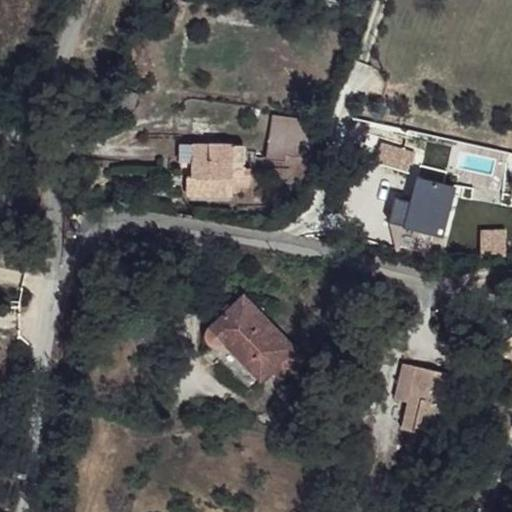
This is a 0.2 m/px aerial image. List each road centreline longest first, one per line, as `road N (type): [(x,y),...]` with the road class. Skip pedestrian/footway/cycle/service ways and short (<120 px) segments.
road 1 (residential): [(52,262),(103,230),(167,220),(511,293)]
road 2 (residential): [(52,262),(33,511)]
road 3 (residential): [(50,127),(52,262)]
road 4 (residential): [(92,0),(50,127)]
